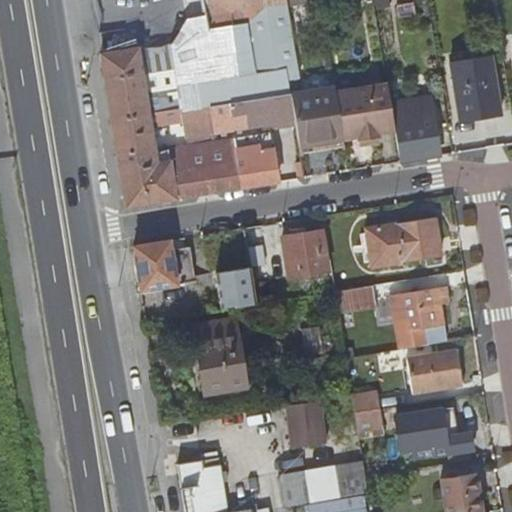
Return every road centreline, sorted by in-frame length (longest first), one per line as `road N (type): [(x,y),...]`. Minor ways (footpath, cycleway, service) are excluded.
road 1 (primary): [(9,0),(92,511)]
road 2 (residential): [(479,177),(85,230)]
road 3 (primary): [(132,511),(85,230)]
road 4 (primary): [(85,230),(46,0)]
